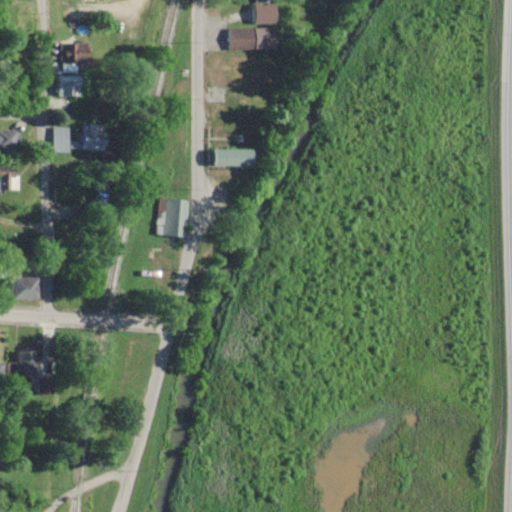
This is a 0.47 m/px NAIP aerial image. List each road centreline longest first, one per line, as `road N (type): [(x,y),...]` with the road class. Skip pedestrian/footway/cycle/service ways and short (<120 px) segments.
road 1 (residential): [(117,511),(193,223),(198,0)]
road 2 (residential): [(44,318),(42,112)]
road 3 (residential): [(169,322),(44,318)]
